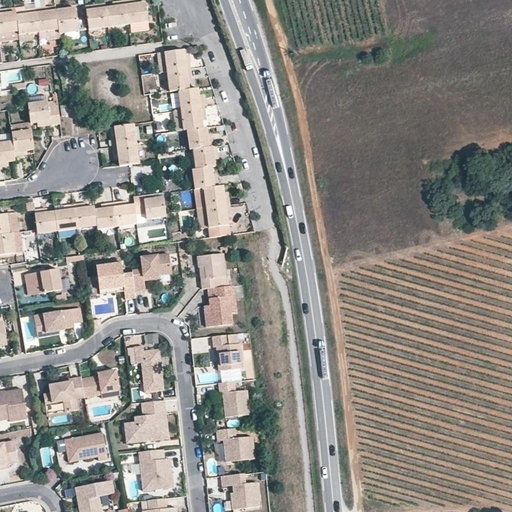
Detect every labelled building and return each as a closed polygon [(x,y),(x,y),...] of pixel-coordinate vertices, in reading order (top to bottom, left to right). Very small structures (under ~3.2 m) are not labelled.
[(136,0),(133,0),(125,1),(129,25),(148,22),(147,2),(137,3),(136,0)] [(107,8),(108,28),(129,25),(125,1),(115,2),(116,7),(107,8)] [(106,5),(86,5),(89,29),(108,28),(107,8),(106,5)] [(15,11),(18,31),(40,32),(36,9),(15,11)] [(47,9),(36,9),(40,32),(48,31),(49,39),(58,38),(58,34),(55,11),(47,12),(47,9)] [(76,9),(55,11),(58,34),(84,31),(84,19),(77,20),(76,9)] [(15,11),(0,12),(0,33),(18,31),(15,11)] [(187,57),(166,58),(167,71),(188,70),(187,57)] [(179,91),(189,90),(187,79),(193,79),(193,68),(188,70),(167,71),(170,92),(179,91)] [(50,84),(48,78),(37,82),(39,88),(50,84)] [(189,90),(179,91),(182,109),(199,107),(196,88),(189,90)] [(47,103),(28,104),(29,125),(59,123),(58,107),(48,108),(47,103)] [(182,109),(186,131),(203,129),(201,119),(207,119),(206,107),(199,107),(182,109)] [(132,124),(113,127),(117,137),(111,137),(113,157),(120,157),(120,166),(139,163),(132,124)] [(203,129),(186,131),(188,149),(194,149),(205,148),(203,129)] [(12,143),(14,159),(32,157),(29,133),(11,134),(12,143)] [(12,143),(0,144),(0,166),(6,166),(5,163),(14,162),(14,159),(12,143)] [(194,149),(193,170),(213,168),(215,167),(215,158),(218,158),(217,148),(205,148),(194,149)] [(213,168),(193,170),(195,188),(204,186),(218,185),(217,176),(213,176),(213,168)] [(204,186),(207,209),(230,205),(230,196),(223,195),(222,184),(218,185),(204,186)] [(135,196),(134,205),(136,214),(145,213),(146,219),(165,217),(161,199),(154,199),(154,194),(135,196)] [(125,202),(115,203),(117,227),(138,225),(136,214),(134,205),(126,206),(125,202)] [(95,210),(97,226),(98,229),(117,227),(115,203),(102,204),(104,209),(95,210)] [(74,205),(77,228),(90,227),(97,226),(95,210),(95,207),(85,208),(85,204),(74,205)] [(54,212),(57,231),(77,228),(74,205),(63,206),(63,212),(54,212)] [(232,217),(230,205),(207,209),(197,210),(200,230),(211,228),(212,237),(230,234),(228,216),(232,217)] [(37,233),(57,231),(54,212),(45,213),(45,209),(34,210),(37,233)] [(0,236),(10,235),(6,215),(0,216),(0,236)] [(35,231),(22,232),(24,260),(38,259),(38,249),(24,250),(24,239),(36,239),(35,231)] [(0,254),(16,252),(13,234),(10,235),(0,236),(0,254)] [(130,274),(131,289),(144,289),(144,279),(152,279),(151,274),(170,273),(169,253),(140,256),(141,270),(130,270),(130,274)] [(207,289),(217,288),(216,278),(225,276),(222,254),(197,257),(199,268),(206,267),(207,280),(202,290),(207,289)] [(122,260),(95,262),(98,281),(102,281),(102,289),(125,289),(125,300),(131,299),(131,289),(130,274),(122,273),(122,260)] [(58,268),(25,273),(26,283),(32,283),(33,292),(59,289),(58,268)] [(87,279),(91,298),(98,297),(95,277),(87,279)] [(217,288),(207,289),(210,314),(204,315),(207,332),(231,329),(229,317),(236,316),(232,286),(217,288)] [(80,308),(35,313),(36,327),(45,327),(47,331),(58,330),(58,326),(65,324),(66,328),(74,327),(73,324),(82,323),(80,308)] [(149,346),(158,344),(157,335),(147,336),(149,346)] [(217,345),(219,369),(244,367),(242,342),(230,344),(229,335),(212,335),(213,345),(217,345)] [(142,363),(145,393),(163,391),(158,349),(143,350),(143,346),(135,346),(135,364),(142,363)] [(116,370),(97,373),(98,376),(82,379),(85,396),(86,399),(90,399),(90,397),(101,395),(102,398),(120,395),(116,370)] [(82,379),(82,377),(71,379),(72,381),(49,385),(51,393),(44,394),(46,403),(64,400),(66,412),(68,412),(77,410),(75,398),(85,396),(82,379)] [(235,381),(219,382),(220,393),(225,392),(226,416),(250,414),(247,389),(236,390),(235,381)] [(19,389),(0,392),(0,422),(24,417),(19,389)] [(169,438),(165,399),(142,402),(143,416),(135,417),(136,422),(124,423),(126,434),(130,434),(130,443),(145,441),(169,438)] [(226,461),(254,458),(252,436),(235,437),(235,428),(229,428),(217,429),(218,438),(223,438),(224,447),(226,461)] [(102,432),(64,439),(69,462),(98,456),(99,460),(108,458),(102,432)] [(11,440),(0,443),(0,469),(17,465),(11,440)] [(167,449),(135,452),(138,492),(171,489),(167,449)] [(252,474),(220,479),(225,511),(251,511),(257,511),(252,474)] [(107,481),(75,487),(79,511),(101,511),(98,496),(110,494),(107,481)] [(175,511),(173,498),(147,501),(148,511),(175,511)]
